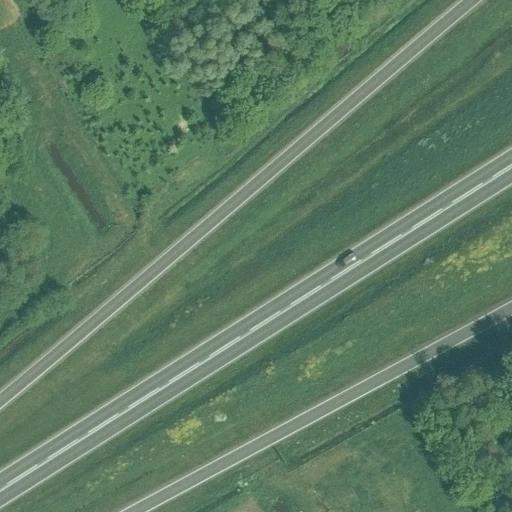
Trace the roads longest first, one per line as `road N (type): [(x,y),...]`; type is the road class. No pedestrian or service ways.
road 1 (trunk): [(474,0),(0,400)]
road 2 (trunk): [(0,490),(511,166)]
road 3 (trunk): [(139,511),(511,310)]
